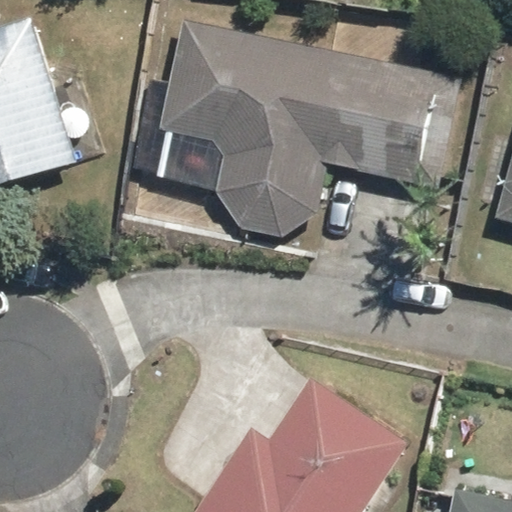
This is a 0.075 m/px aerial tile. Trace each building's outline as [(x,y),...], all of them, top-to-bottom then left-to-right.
[(36,24),(0,34),(0,194),(82,169),(36,24)] [(466,83),(188,24),(165,132),(214,143),(226,160),(219,195),(244,234),(286,241),(323,218),(333,170),(443,193),(466,83)] [(511,178),(500,223),(511,226),(511,178)] [(204,511),(372,511),(415,449),(316,384),(274,446),(256,434),(204,511)] [(511,511),(511,504),(459,494),(455,511),(511,511)]
